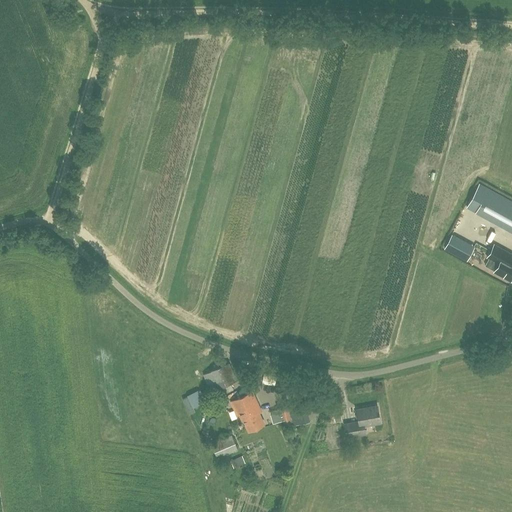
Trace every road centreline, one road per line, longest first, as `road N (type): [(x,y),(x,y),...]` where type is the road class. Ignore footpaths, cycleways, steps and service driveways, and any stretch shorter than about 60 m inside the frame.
road 1 (unclassified): [(511,334),(348,375),(265,362),(163,322),(49,223),(0,228)]
road 2 (track): [(511,28),(242,12)]
road 3 (track): [(102,46),(49,223)]
